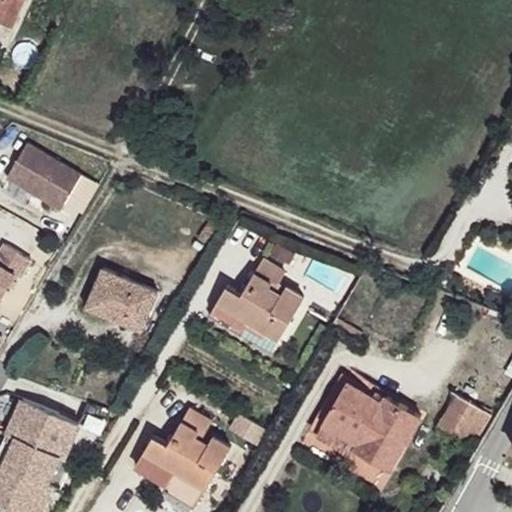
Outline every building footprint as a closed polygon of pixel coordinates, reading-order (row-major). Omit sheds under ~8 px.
[(0,0),(0,8),(18,16),(24,0),(0,0)] [(0,8),(0,22),(13,28),(18,16),(0,8)] [(29,145),(9,179),(10,180),(48,202),(63,211),(84,177),(29,145)] [(0,299),(3,301),(19,273),(24,276),(34,259),(9,244),(0,258),(0,299)] [(287,271),(265,259),(244,295),(229,286),(211,316),(243,336),(252,322),(280,339),(307,295),(289,286),(285,293),(273,286),(276,281),(280,285),(287,271)] [(106,269),(96,291),(115,300),(109,316),(143,331),(160,292),(106,269)] [(115,300),(96,291),(90,307),(109,316),(115,300)] [(461,395),(497,416),(511,390),(511,317),(501,313),(454,391),(459,394),(461,395)] [(364,332),(339,317),(335,322),(362,338),(364,332)] [(388,400),(391,395),(393,392),(350,366),(310,432),(355,458),(358,449),(361,446),(325,424),(352,380),(388,400)] [(424,416),(391,395),(388,400),(352,380),(325,424),(361,446),(358,449),(392,469),(424,416)] [(441,427),(478,448),(497,416),(461,395),(441,427)] [(0,461),(0,502),(20,511),(41,511),(53,487),(49,485),(61,458),(65,460),(80,426),(26,400),(10,435),(23,441),(11,467),(0,461)] [(215,420),(192,407),(170,443),(156,434),(138,467),(170,485),(177,472),(209,488),(233,445),(216,435),(211,442),(200,436),(203,431),(208,433),(215,420)]
